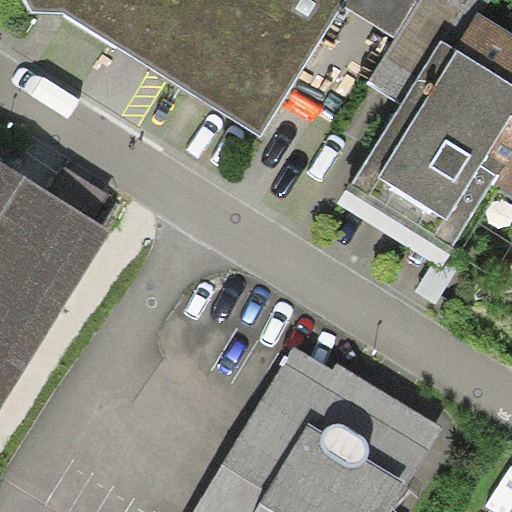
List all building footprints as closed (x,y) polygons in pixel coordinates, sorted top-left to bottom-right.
[(29,0),(256,142),(332,21),(345,0),(29,0)] [(345,0),(332,21),(394,56),(427,0),(345,0)] [(490,9),(474,0),(427,0),(394,56),(368,99),(393,114),(336,210),(437,269),(480,196),(511,142),(511,54),(476,33),(490,9)] [(511,142),(480,196),(511,215),(511,142)] [(0,380),(97,220),(0,158),(0,380)] [(376,511),(428,427),(287,343),(185,511),(376,511)]
